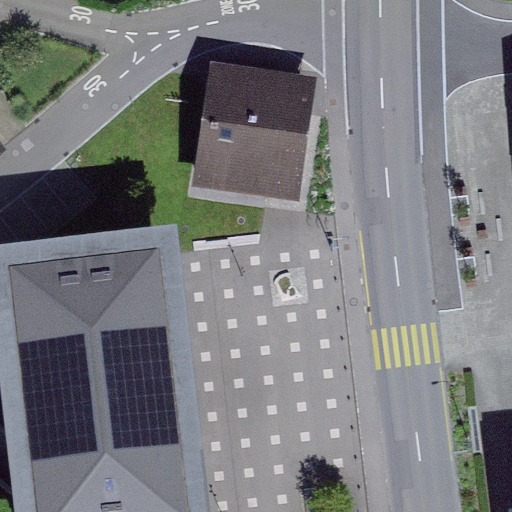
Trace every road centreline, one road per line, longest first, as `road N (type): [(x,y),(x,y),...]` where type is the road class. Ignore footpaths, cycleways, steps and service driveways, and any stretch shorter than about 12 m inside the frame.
road 1 (secondary): [(382,35),(390,187),(427,511)]
road 2 (residential): [(382,35),(267,15),(158,41)]
road 3 (residential): [(0,178),(158,41)]
road 4 (residential): [(158,41),(0,0)]
road 5 (residential): [(382,35),(511,47)]
